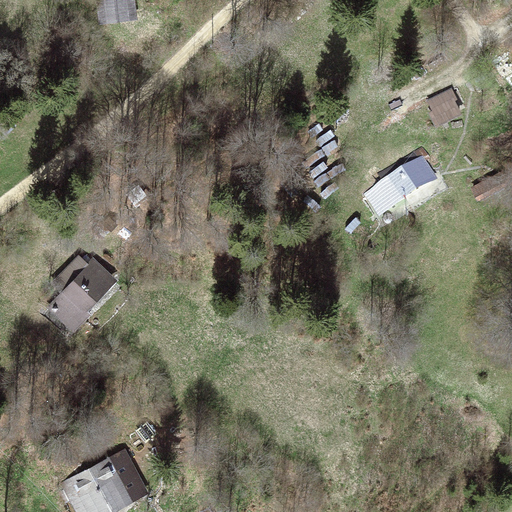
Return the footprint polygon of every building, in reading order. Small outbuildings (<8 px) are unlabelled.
[(133,9),(131,0),(99,0),(101,12),(133,9)] [(459,114),(447,92),(430,101),(441,123),(459,114)] [(419,163),(427,158),(421,149),(379,177),(384,185),(372,193),(383,211),(431,181),(419,163)] [(473,188),(477,198),(506,184),(501,174),(473,188)] [(111,279),(91,259),(87,264),(79,256),(52,284),(64,295),(52,308),(73,327),(86,313),(83,310),(111,279)] [(99,511),(142,489),(125,456),(107,466),(105,462),(61,485),(75,511),(99,511)]
